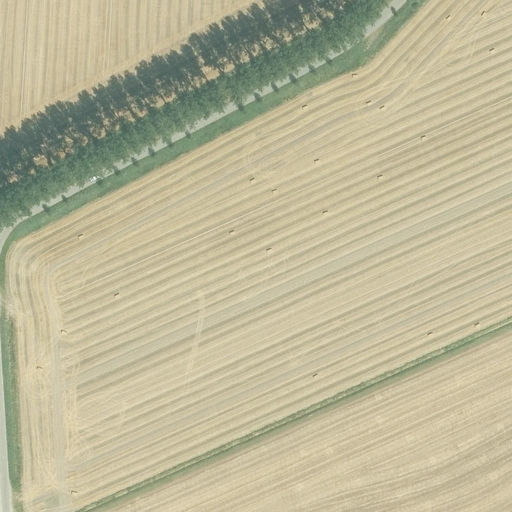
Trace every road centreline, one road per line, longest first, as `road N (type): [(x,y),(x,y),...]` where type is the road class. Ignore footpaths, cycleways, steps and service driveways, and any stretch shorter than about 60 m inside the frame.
road 1 (unclassified): [(0,228),(340,57),(401,0)]
road 2 (unclassified): [(6,511),(0,369)]
